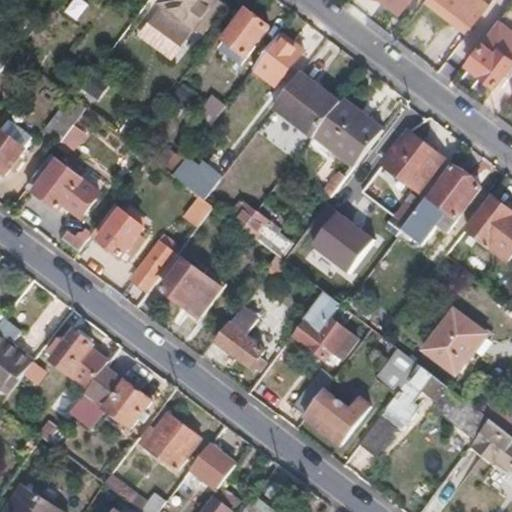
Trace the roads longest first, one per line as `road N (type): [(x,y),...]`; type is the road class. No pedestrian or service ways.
road 1 (residential): [(0,228),(371,511)]
road 2 (residential): [(309,0),(511,155)]
